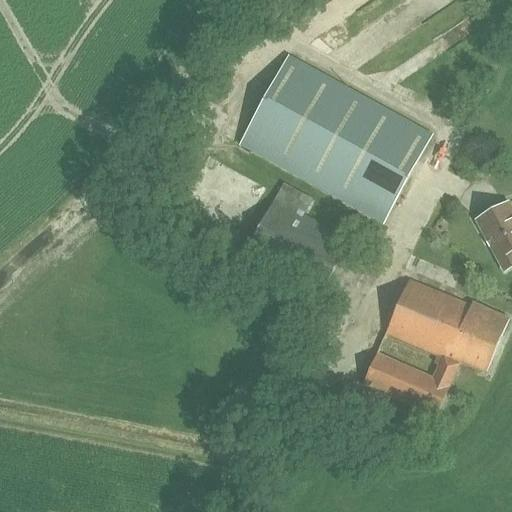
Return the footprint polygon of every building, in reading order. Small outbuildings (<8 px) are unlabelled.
[(433,136),(398,116),(398,115),(348,87),(290,56),(239,147),(348,206),(349,204),(384,224),(433,136)] [(321,297),(352,239),(305,215),(314,199),(285,184),(244,255),(321,297)] [(511,208),(509,204),(478,221),(505,271),(511,267),(511,208)] [(437,419),(462,364),(487,374),(511,318),(474,303),(473,305),(411,280),(388,336),(443,359),(434,379),(379,354),(363,387),(437,419)] [(257,415),(289,345),(263,334),(231,404),(257,415)]
